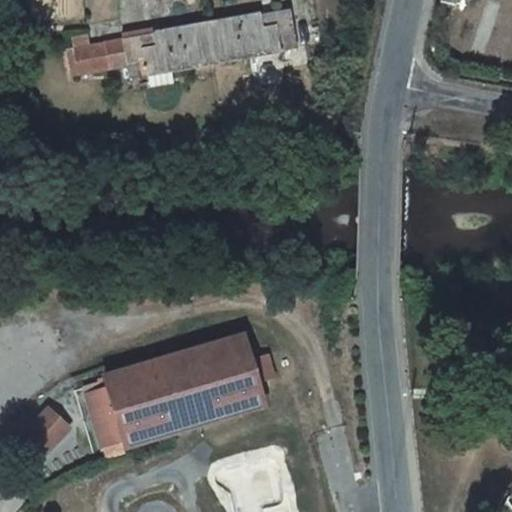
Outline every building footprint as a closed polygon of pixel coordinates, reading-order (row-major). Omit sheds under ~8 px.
[(453,0),(441,0),(439,11),(451,13),(453,0)] [(259,15),(207,24),(213,64),(256,56),(256,53),(277,49),(278,52),(297,49),(290,10),(277,12),(278,13),(260,16),(259,15)] [(213,64),(207,24),(170,30),(169,25),(153,28),(154,34),(123,40),(129,66),(131,79),(148,76),(172,71),(213,64)] [(122,33),(123,40),(154,34),(153,28),(122,33)] [(129,66),(123,40),(89,46),(87,36),(73,38),(75,49),(80,75),(129,66)] [(80,75),(75,49),(68,51),(73,76),(80,75)] [(172,71),(148,76),(150,89),(175,84),(172,71)] [(210,125),(202,134),(209,140),(217,132),(210,125)] [(107,390),(86,396),(101,448),(122,442),(123,444),(263,403),(257,381),(251,362),(245,341),(105,382),(107,390)] [(267,357),(251,362),(257,381),(273,376),(267,357)] [(12,449),(22,458),(57,420),(47,411),(12,449)] [(32,468),(68,429),(58,419),(57,420),(22,458),(21,458),(32,468)]
